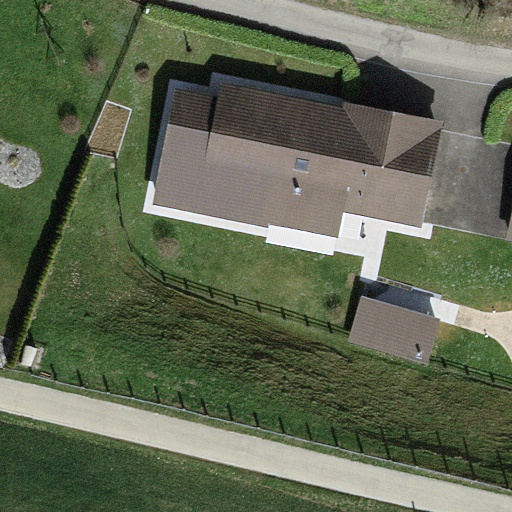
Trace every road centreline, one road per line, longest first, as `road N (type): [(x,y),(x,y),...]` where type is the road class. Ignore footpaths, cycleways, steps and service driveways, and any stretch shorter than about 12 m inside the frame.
road 1 (track): [(475,511),(0,396)]
road 2 (track): [(511,66),(409,56),(178,0)]
